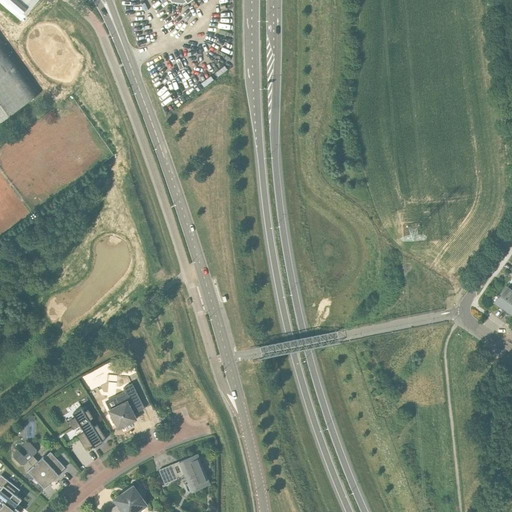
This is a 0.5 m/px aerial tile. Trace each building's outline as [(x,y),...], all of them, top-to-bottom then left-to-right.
[(38,0),(0,0),(0,3),(20,21),(38,0)] [(0,122),(41,93),(0,37),(0,122)] [(511,291),(508,288),(505,287),(499,295),(497,297),(498,297),(495,301),(494,302),(511,314),(511,313),(511,291)] [(118,429),(132,422),(130,419),(135,416),(134,414),(145,409),(132,383),(123,388),(125,391),(105,401),(109,411),(112,416),(110,417),(113,424),(115,423),(118,429)] [(84,412),(81,408),(72,413),(75,417),(68,422),(73,430),(80,426),(85,433),(78,437),(86,450),(105,438),(97,425),(93,427),(89,420),(93,418),(88,410),(84,412)] [(65,468),(51,452),(44,458),(43,458),(44,457),(38,461),(34,456),(28,462),(32,467),(27,472),(28,472),(29,471),(44,489),(43,489),(44,490),(60,475),(60,474),(59,475),(58,474),(65,468)] [(208,486),(196,455),(159,470),(165,484),(177,479),(176,477),(185,474),(192,492),(208,486)] [(15,508),(22,500),(16,495),(20,490),(1,475),(0,476),(0,486),(2,488),(0,490),(0,511),(20,511),(15,508)] [(137,491),(133,486),(125,492),(126,494),(115,501),(118,504),(107,511),(135,511),(133,510),(145,502),(141,497),(145,494),(141,488),(137,491)]
